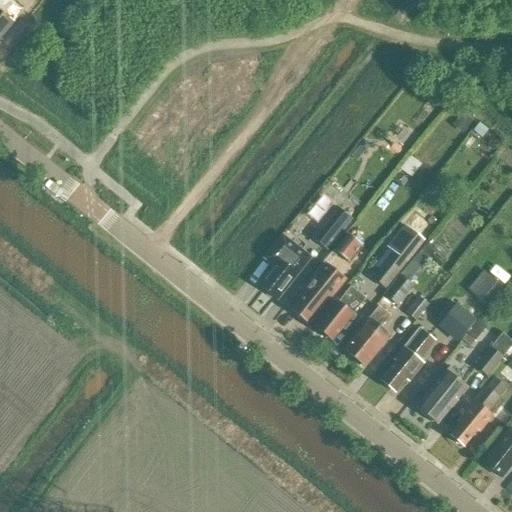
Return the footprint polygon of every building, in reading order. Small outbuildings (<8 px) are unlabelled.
[(0,41),(13,25),(0,14),(0,41)] [(488,133),(480,126),(474,133),(482,139),(488,133)] [(327,253),(352,223),(336,210),(311,240),(327,253)] [(348,263),(361,246),(344,234),(332,251),(348,263)] [(273,269),(258,287),(277,303),(297,278),(294,275),(308,258),(282,238),(264,261),(273,269)] [(391,254),(370,281),(383,292),(405,266),(391,254)] [(332,293),(342,281),(328,269),(318,281),(316,279),(300,299),(302,301),(293,313),(297,316),(297,318),(300,321),(304,321),(307,324),(320,308),(322,310),(334,295),(332,293)] [(481,272),(466,291),(483,306),(499,286),(481,272)] [(399,277),(383,298),(396,309),(413,288),(399,277)] [(352,317),(365,301),(350,289),(338,305),(336,304),(315,330),(321,335),(321,337),(325,340),(328,340),(331,343),(341,330),(344,333),(355,319),(352,317)] [(420,298),(406,314),(416,322),(429,306),(420,298)] [(462,341),(476,324),(456,308),(441,327),(460,344),(462,341)] [(364,369),(389,338),(380,331),(390,318),(379,309),(343,353),(354,361),(355,364),(360,368),(362,367),(364,369)] [(462,341),(470,348),(486,328),(478,321),(476,324),(462,341)] [(381,383),(395,395),(410,376),(413,379),(423,365),(420,362),(435,343),(419,330),(393,363),(396,365),(381,383)] [(511,343),(503,335),(475,370),(487,379),(503,360),(502,359),(511,347),(511,343)] [(437,426),(466,390),(457,383),(461,379),(449,370),(417,409),(419,411),(420,415),(431,424),(434,423),(437,426)] [(479,435),(492,418),(504,404),(500,401),(508,391),(493,379),(457,424),(460,426),(450,438),(453,441),(453,443),(457,446),(460,446),(463,449),(476,433),(479,435)] [(501,480),(511,467),(511,419),(505,428),(509,431),(483,465),(501,480)]
